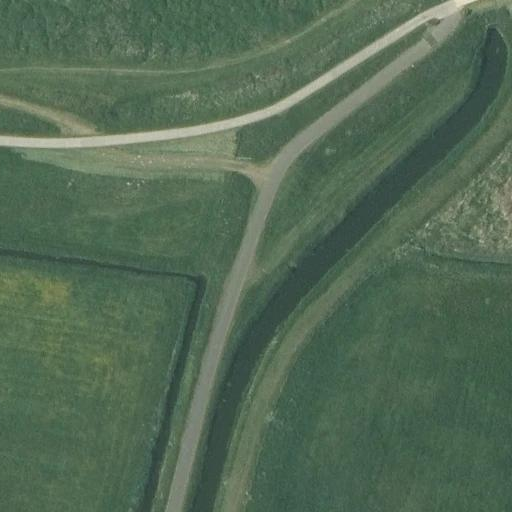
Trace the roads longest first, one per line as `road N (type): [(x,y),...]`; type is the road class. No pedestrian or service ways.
road 1 (track): [(0,85),(130,84),(271,56),(364,0)]
road 2 (track): [(270,182),(234,166),(113,153),(63,117),(0,99)]
